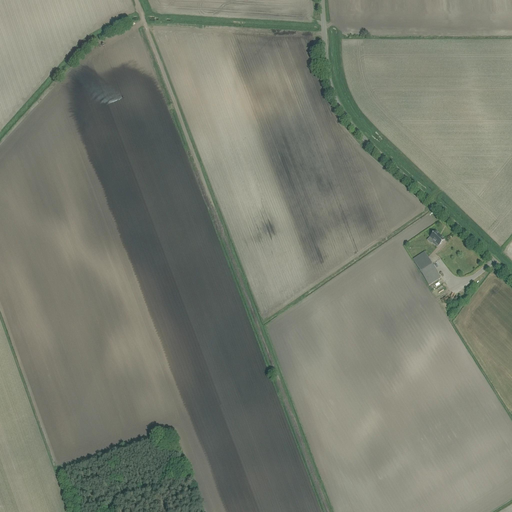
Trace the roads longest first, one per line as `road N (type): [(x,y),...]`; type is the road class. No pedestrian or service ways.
road 1 (track): [(329,511),(137,0)]
road 2 (unclassified): [(511,275),(350,122),(328,67),(323,0)]
